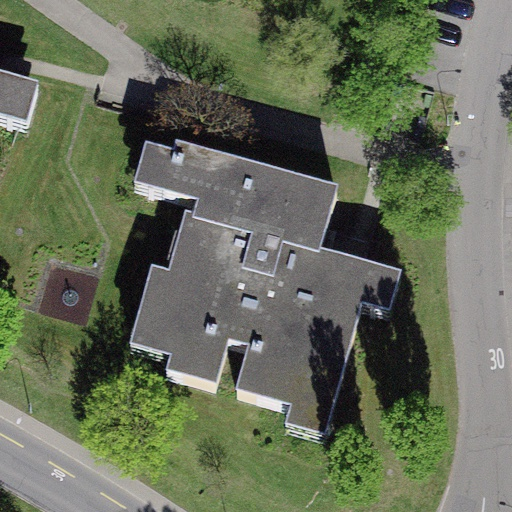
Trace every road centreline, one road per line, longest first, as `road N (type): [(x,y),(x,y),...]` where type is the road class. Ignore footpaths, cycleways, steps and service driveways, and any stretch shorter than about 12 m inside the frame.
road 1 (residential): [(482,511),(490,419),(472,178),(507,0)]
road 2 (tertiary): [(0,448),(104,511)]
